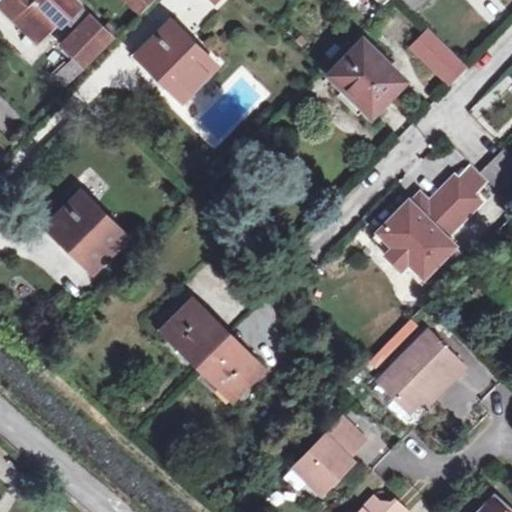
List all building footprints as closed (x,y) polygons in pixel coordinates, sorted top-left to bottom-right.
[(28,18),(46,37),(66,16),(80,31),(66,46),(86,66),(114,38),(75,0),(8,0),(4,4),(23,22),(28,18)] [(132,0),(132,1),(145,14),(158,0),(132,0)] [(401,0),(413,12),(424,0),(401,0)] [(28,18),(23,22),(42,41),(46,37),(28,18)] [(173,23),(148,49),(176,77),(170,83),(186,99),(218,66),(173,23)] [(432,32),(415,48),(450,84),(467,67),(432,32)] [(333,74),(374,116),(408,83),(366,42),(333,74)] [(141,55),(170,83),(176,77),(148,49),(141,55)] [(511,157),(505,151),(494,163),(511,181),(511,157)] [(511,190),(511,181),(494,163),(482,174),(490,182),(505,197),(511,190)] [(473,165),(458,179),(476,197),(490,182),(482,174),(473,165)] [(457,178),(431,203),(434,205),(424,215),(413,204),(411,202),(375,237),(392,254),(397,250),(408,261),(404,266),(421,283),(456,247),(446,237),(482,203),(476,197),(458,179),(457,178)] [(422,194),(413,204),(424,215),(434,205),(431,203),(422,194)] [(82,195),(56,222),(85,250),(79,257),(95,272),(128,239),(82,195)] [(50,228),(79,257),(85,250),(56,222),(50,228)] [(397,250),(392,254),(389,257),(401,269),(404,266),(408,261),(397,250)] [(197,368),(230,335),(196,301),(164,335),(197,368)] [(265,370),(230,335),(197,368),(233,403),(265,370)] [(410,415),(425,401),(448,378),(453,383),(466,370),(430,335),(383,388),(409,414),(410,415)] [(448,378),(425,401),(430,406),(453,383),(448,378)] [(401,422),(409,414),(383,388),(375,396),(401,422)] [(339,480),(347,472),(357,461),(352,456),(367,440),(346,420),(302,465),(329,491),(339,480)] [(347,472),(339,480),(343,484),(350,476),(347,472)] [(511,511),(511,506),(498,494),(479,511),(511,511)] [(367,511),(411,511),(401,502),(398,505),(379,501),(367,511)]
